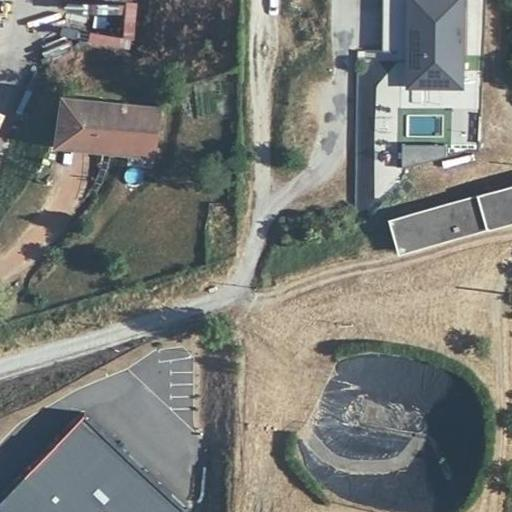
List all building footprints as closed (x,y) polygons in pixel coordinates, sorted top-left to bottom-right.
[(119,20),(138,18),(135,0),(126,0),(117,1),(119,20)] [(462,0),(382,0),(382,51),(418,51),(418,84),(461,85),(462,0)] [(95,23),(90,34),(120,47),(125,36),(95,23)] [(418,51),(408,51),(408,84),(418,84),(418,51)] [(73,133),(79,96),(80,91),(66,88),(57,141),(113,151),(114,145),(114,139),(73,133)] [(163,109),(79,96),(73,133),(114,139),(114,145),(157,152),(163,109)] [(446,145),(435,148),(438,159),(449,156),(446,145)] [(438,159),(435,148),(400,146),(403,170),(438,159)] [(511,215),(511,178),(390,212),(399,247),(511,215)] [(84,409),(0,495),(0,511),(190,511),(191,511),(84,409)]
